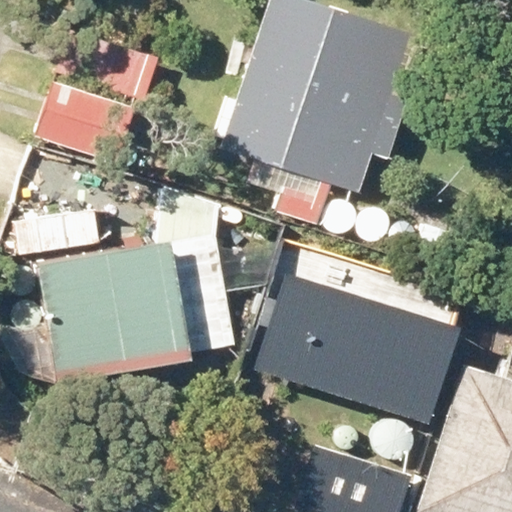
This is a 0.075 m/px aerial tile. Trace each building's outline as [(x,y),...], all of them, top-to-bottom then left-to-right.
[(397,102),(415,47),(273,0),(262,0),(251,34),(237,29),(229,56),(243,61),(217,139),(260,153),(250,182),(274,190),(267,210),(314,226),(329,178),(355,186),(367,148),(384,154),(401,103),(397,102)] [(63,31),(30,138),(109,162),(143,56),(63,31)] [(88,201),(10,210),(15,255),(94,246),(88,201)] [(214,237),(34,266),(53,384),(234,354),(214,237)] [(511,511),(511,380),(456,363),(409,511),(511,511)]
